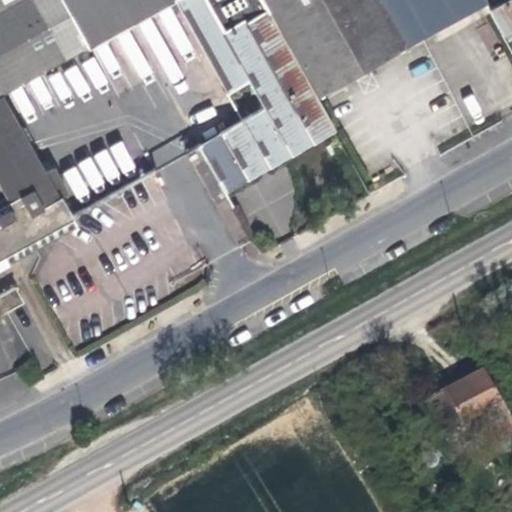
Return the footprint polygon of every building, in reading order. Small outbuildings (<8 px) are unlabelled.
[(0,0),(0,89),(88,40),(64,0),(0,0)] [(64,0),(88,40),(90,45),(171,0),(64,0)] [(174,0),(239,118),(262,105),(203,0),(174,0)] [(262,0),(203,0),(262,105),(239,118),(196,142),(221,187),(331,126),(312,93),(262,0)] [(262,0),(312,93),(424,31),(407,0),(262,0)] [(407,0),(424,31),(480,0),(407,0)] [(511,0),(482,0),(500,31),(511,24),(511,0)] [(42,167),(24,134),(17,121),(0,91),(0,185),(7,199),(29,187),(39,204),(58,193),(66,189),(51,162),(42,167)] [(18,120),(17,121),(24,134),(29,131),(23,120),(18,120)] [(119,140),(94,158),(110,181),(135,163),(119,140)] [(89,158),(63,173),(77,199),(104,185),(89,158)] [(0,250),(46,225),(69,212),(58,193),(39,204),(29,187),(7,199),(0,202),(0,250)] [(12,285),(0,291),(0,302),(3,308),(20,298),(12,285)] [(435,433),(469,414),(497,399),(479,366),(453,380),(416,401),(424,414),(435,433)] [(387,434),(424,414),(416,401),(413,394),(395,404),(376,414),(387,434)] [(511,475),(511,426),(497,399),(469,414),(505,479),(511,475)]
